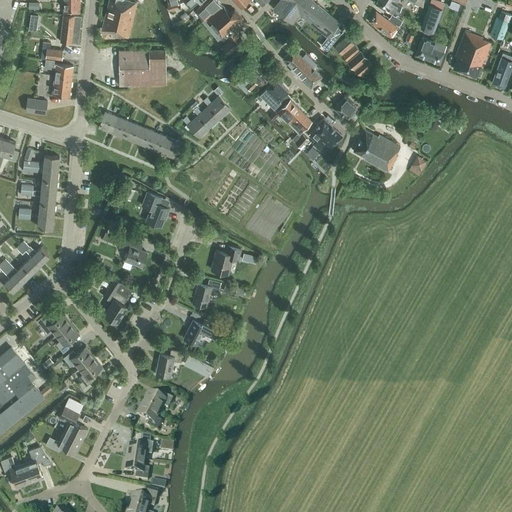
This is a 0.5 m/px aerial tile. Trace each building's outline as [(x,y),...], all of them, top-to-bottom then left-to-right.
[(79,0),(63,0),(63,12),(80,13),(79,0)] [(109,0),(102,29),(128,36),(136,3),(126,0),(109,0)] [(182,0),(183,0),(191,9),(199,0),(201,3),(203,0),(182,0)] [(203,20),(222,5),(218,0),(206,0),(195,11),(203,20)] [(282,0),(275,9),(290,21),(298,12),(307,0),(282,0)] [(339,21),(313,0),(307,0),(298,12),(327,36),(321,44),(327,49),(342,31),(336,26),(339,21)] [(377,0),(376,3),(391,14),(388,18),(399,25),(402,20),(395,15),(402,6),(396,2),(397,0),(377,0)] [(444,3),(436,0),(429,0),(420,27),(434,32),(444,3)] [(37,4),(29,2),(27,8),(35,10),(37,4)] [(169,10),(179,8),(178,2),(168,4),(169,10)] [(202,21),(210,30),(218,40),(224,35),(226,37),(228,36),(231,40),(222,47),(228,54),(244,41),(240,35),(236,32),(237,31),(232,27),(243,17),(234,9),(230,13),(222,4),(222,5),(203,20),(202,21)] [(397,26),(376,11),(369,20),(390,36),(397,26)] [(78,43),(81,16),(63,14),(60,41),(78,43)] [(502,39),(509,21),(497,17),(490,34),(502,39)] [(483,39),(483,37),(465,31),(455,56),(457,57),(453,68),(476,77),(483,59),(485,59),(491,42),(483,39)] [(335,46),(342,54),(354,43),(347,36),(335,46)] [(440,63),(445,48),(433,44),(434,41),(422,36),(416,54),(440,63)] [(278,39),(273,44),(278,48),(282,44),(278,39)] [(355,44),(343,55),(347,60),(359,50),(355,44)] [(62,59),(63,50),(47,48),(46,52),(46,57),(62,59)] [(283,58),(292,67),(302,56),(293,48),(283,58)] [(166,84),(165,49),(119,50),(120,85),(166,84)] [(360,50),(348,61),(354,68),(366,57),(360,50)] [(511,55),(503,52),(497,68),(492,82),(504,87),(509,72),(511,65),(511,64),(511,55)] [(303,77),(313,67),(309,63),(311,60),(305,54),(302,56),(292,67),(303,77)] [(272,76),(264,67),(255,58),(244,69),(249,74),(242,80),(241,79),(237,83),(247,93),(257,83),(261,87),(272,76)] [(366,78),(376,69),(367,58),(355,69),(360,75),(362,73),(366,78)] [(55,75),(72,77),(73,65),(54,63),(54,60),(46,59),(45,67),(55,69),(55,75)] [(322,76),(313,67),(303,77),(312,86),(322,76)] [(70,88),(72,77),(55,75),(53,86),(56,86),(55,94),(65,96),(66,88),(70,88)] [(288,90),(276,78),(266,87),(267,87),(262,91),(256,97),(260,100),(263,97),(274,107),(281,100),(279,99),(288,90)] [(332,83),(330,79),(324,84),(327,88),(332,83)] [(338,90),(332,84),(326,90),(332,96),(338,90)] [(223,91),(218,85),(213,89),(218,95),(223,91)] [(208,105),(220,117),(230,108),(219,95),(211,102),(207,97),(203,100),(208,105)] [(342,99),(334,108),(347,120),(355,111),(358,108),(344,96),(342,99)] [(28,97),(26,110),(45,113),(47,100),(28,97)] [(312,121),(301,110),(290,99),(281,109),(278,111),(282,115),(280,117),(284,121),(286,119),(300,133),(312,121)] [(199,103),(196,100),(190,105),(193,109),(199,103)] [(198,114),(210,127),(220,117),(208,105),(201,111),(196,106),(193,109),(198,114)] [(279,113),(276,110),(270,115),(274,119),(279,113)] [(98,127),(112,132),(118,116),(105,111),(98,127)] [(199,137),(210,127),(198,114),(191,121),(186,116),(183,119),(188,124),(199,137)] [(112,132),(124,137),(131,121),(118,116),(112,132)] [(328,134),(335,127),(324,117),(310,132),(308,134),(316,141),(318,139),(319,139),(326,132),(328,134)] [(124,137),(137,142),(144,127),(131,121),(124,137)] [(137,142),(150,148),(157,132),(144,127),(137,142)] [(316,141),(313,143),(320,150),(325,145),(329,149),(343,135),(335,127),(328,134),(326,132),(319,139),(318,139),(316,141)] [(378,136),(365,129),(360,137),(358,142),(353,150),(364,156),(363,158),(388,171),(389,171),(397,155),(396,154),(400,146),(379,134),(378,136)] [(150,148),(163,153),(169,137),(157,132),(150,148)] [(304,133),(302,136),(302,135),(295,142),(300,147),(308,138),(304,133)] [(169,137),(163,153),(176,158),(183,142),(169,137)] [(0,166),(4,154),(10,156),(10,159),(16,161),(19,151),(13,149),(15,142),(4,138),(0,149),(0,166)] [(412,139),(411,141),(408,146),(414,149),(418,142),(412,139)] [(308,150),(307,154),(309,156),(315,149),(312,146),(308,150)] [(31,159),(34,149),(28,147),(25,157),(31,159)] [(410,167),(421,172),(429,156),(418,151),(410,167)] [(23,165),(58,168),(59,156),(44,155),(44,162),(24,160),(23,165)] [(43,172),(42,179),(57,180),(58,168),(23,165),(23,170),(43,172)] [(42,179),(41,190),(56,192),(57,180),(42,179)] [(135,189),(128,186),(123,196),(130,199),(135,189)] [(33,189),(21,187),(20,192),(33,194),(41,194),(40,202),(55,204),(56,192),(41,190),(33,189)] [(163,197),(148,191),(142,204),(151,208),(146,220),(161,225),(165,213),(167,214),(169,208),(160,204),(162,198),(163,197)] [(40,202),(39,214),(53,216),(55,204),(40,202)] [(53,216),(39,214),(37,226),(52,227),(53,216)] [(120,227),(111,224),(109,231),(117,234),(120,227)] [(143,244),(134,240),(123,236),(119,247),(128,250),(125,260),(142,266),(147,252),(141,249),(143,244)] [(29,246),(24,240),(21,243),(26,249),(29,246)] [(21,243),(17,247),(23,253),(26,249),(21,243)] [(32,255),(31,255),(36,260),(40,264),(50,255),(41,246),(36,251),(30,245),(29,246),(26,249),(32,255)] [(241,248),(229,245),(227,252),(217,249),(211,269),(228,273),(232,258),(238,259),(241,248)] [(23,253),(22,254),(27,259),(22,264),(31,273),(40,264),(36,260),(31,255),(32,255),(26,249),(23,253)] [(12,263),(6,257),(5,258),(4,259),(2,261),(8,267),(12,263)] [(8,267),(2,261),(0,263),(0,266),(4,271),(8,267)] [(18,269),(12,263),(8,267),(14,273),(13,273),(22,282),(31,273),(22,264),(18,269)] [(14,273),(8,267),(4,271),(10,277),(4,282),(13,291),(22,282),(13,273),(14,273)] [(105,314),(116,322),(127,306),(123,303),(132,289),(114,278),(103,295),(113,301),(105,314)] [(207,285),(197,282),(192,302),(207,306),(211,290),(218,292),(221,282),(209,279),(207,285)] [(226,283),(224,291),(235,294),(237,286),(226,283)] [(56,335),(71,323),(63,313),(53,320),(47,312),(37,320),(47,333),(51,329),(56,335)] [(193,319),(183,338),(197,344),(204,330),(216,336),(221,326),(204,318),(202,323),(193,319)] [(79,333),(71,323),(56,335),(60,340),(56,344),(63,352),(73,345),(69,340),(79,333)] [(79,368),(94,356),(86,346),(76,354),(73,350),(63,357),(70,366),(75,363),(79,368)] [(12,347),(0,356),(0,430),(43,395),(55,385),(52,382),(41,391),(31,380),(36,377),(12,347)] [(183,351),(171,349),(170,355),(160,353),(156,373),(170,376),(174,360),(181,362),(183,351)] [(102,366),(94,356),(79,368),(83,374),(79,377),(86,386),(96,378),(92,374),(102,366)] [(55,362),(54,361),(50,357),(41,364),(45,370),(49,366),(53,363),(55,362)] [(58,358),(54,361),(55,362),(53,363),(56,367),(62,362),(58,358)] [(65,382),(58,387),(62,391),(68,386),(65,382)] [(143,404),(160,412),(163,406),(168,409),(173,399),(162,393),(159,398),(148,392),(143,404)] [(64,432),(82,441),(88,428),(74,421),(79,411),(66,404),(59,417),(68,422),(64,432)] [(156,418),(160,412),(143,404),(137,415),(147,421),(145,425),(156,431),(161,421),(156,418)] [(75,453),(82,441),(64,432),(59,441),(50,436),(45,444),(59,451),(61,446),(75,453)] [(127,445),(126,458),(144,461),(145,454),(151,455),(152,444),(149,443),(150,436),(141,435),(140,442),(139,447),(127,445)] [(169,444),(161,442),(160,450),(168,451),(169,444)] [(23,463),(29,482),(42,477),(37,463),(42,461),(44,465),(52,462),(41,445),(29,450),(32,460),(23,463)] [(17,487),(29,482),(23,463),(16,466),(12,456),(1,460),(6,474),(11,472),(17,487)] [(126,458),(124,471),(136,472),(135,479),(147,480),(149,468),(143,468),(144,461),(126,458)] [(128,507),(146,511),(148,505),(153,507),(158,491),(146,487),(143,498),(132,494),(128,507)]
